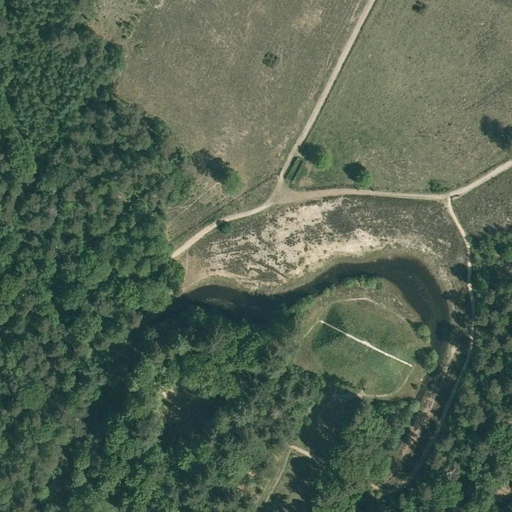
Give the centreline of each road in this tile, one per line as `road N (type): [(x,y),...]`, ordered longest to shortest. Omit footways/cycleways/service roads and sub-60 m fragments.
road 1 (track): [(282,199),(224,220),(144,269),(0,316)]
road 2 (track): [(372,0),(281,174),(282,199)]
road 3 (track): [(282,199),(345,189),(445,197)]
